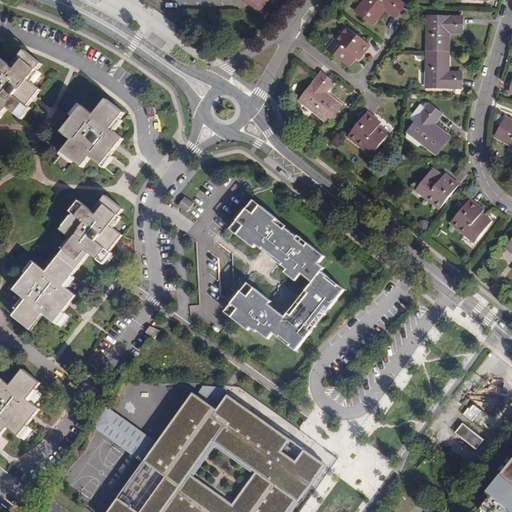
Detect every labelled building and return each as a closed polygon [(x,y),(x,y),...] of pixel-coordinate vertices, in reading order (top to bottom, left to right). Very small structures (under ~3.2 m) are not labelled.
[(247,0),(260,9),(266,0),(247,0)] [(406,6),(398,0),(364,0),(355,12),(372,26),(383,12),(381,10),(384,7),(397,17),(406,6)] [(427,52),(450,52),(450,35),(447,35),(447,31),(464,31),(464,16),(430,15),(429,35),(428,35),(427,52)] [(368,44),(345,25),(335,38),(337,40),(330,50),(348,65),(354,58),(353,57),(354,54),(358,57),(368,44)] [(44,62),(26,48),(14,64),(2,55),(0,57),(0,114),(3,118),(12,106),(23,115),(36,98),(22,87),(26,82),(33,87),(37,82),(33,78),(40,68),(44,62)] [(450,52),(427,52),(427,68),(429,68),(429,88),(462,89),(463,74),(447,74),(447,69),(449,69),(450,52)] [(46,72),(40,68),(33,78),(37,82),(38,82),(46,72)] [(335,82),(323,72),(302,99),(316,111),(315,113),(328,123),(341,106),(328,96),(327,98),(324,95),(335,82)] [(127,112),(109,98),(97,113),(84,102),(75,113),(61,131),(73,140),(65,151),(86,167),(95,156),(107,165),(120,148),(105,137),(109,132),(116,137),(121,131),(116,127),(127,112)] [(84,102),(79,99),(71,110),(75,113),(84,102)] [(442,114),(430,105),(410,131),(425,143),(424,145),(437,155),(450,138),(437,127),(436,129),(433,126),(442,114)] [(381,124),(368,112),(350,135),(363,147),(364,145),(374,153),(390,135),(382,128),(380,130),(378,128),(381,124)] [(511,121),(507,118),(496,137),(511,146),(511,144),(511,121)] [(441,175),(433,168),(418,187),(430,196),(428,198),(441,208),(460,185),(446,174),(442,179),(440,177),(441,175)] [(282,170),(280,173),(288,179),(290,176),(282,170)] [(195,197),(188,191),(179,199),(188,206),(195,197)] [(485,210),(471,199),(452,223),(466,234),(468,232),(478,240),(492,221),(485,215),(484,217),(481,215),(485,210)] [(248,285),(243,292),(241,290),(239,293),(241,294),(235,302),(233,300),(231,303),(233,304),(227,311),(232,315),(231,317),(248,330),(250,327),(255,332),(257,330),(268,338),(272,333),(278,338),(280,336),(290,344),(289,346),(295,351),(311,332),(308,330),(325,307),(329,310),(345,289),(338,284),(337,286),(327,278),(328,276),(322,271),(325,267),(320,263),(325,256),(309,243),(307,246),(298,238),(299,237),(286,228),(285,228),(276,221),(278,218),(261,204),(260,206),(255,202),(250,209),(248,207),(245,210),(247,212),(242,218),(240,217),(238,220),(239,221),(234,228),(239,232),(238,234),(255,248),(257,244),(288,269),(285,272),(296,280),(302,273),(313,282),(285,317),(269,304),(271,301),(255,288),(254,289),(248,285)] [(124,222),(107,208),(94,223),(83,214),(61,240),(73,250),(45,284),(33,274),(11,300),(19,306),(24,311),(14,321),(10,327),(32,345),(45,328),(57,337),(69,322),(54,310),(57,306),(64,311),(70,305),(64,300),(91,267),(102,275),(110,266),(115,259),(100,247),(104,243),(111,249),(117,242),(111,237),(124,222)] [(287,226),(278,218),(276,221),(285,228),(286,228),(287,226)] [(309,243),(300,236),(299,237),(298,238),(307,246),(309,243)] [(115,270),(110,266),(102,275),(107,280),(115,270)] [(338,284),(328,276),(327,278),(337,286),(338,284)] [(24,311),(19,306),(9,317),(14,321),(24,311)] [(329,310),(325,307),(308,330),(311,332),(329,310)] [(156,338),(160,331),(149,326),(146,333),(156,338)] [(278,338),(289,346),(290,344),(280,336),(278,338)] [(0,377),(0,438),(8,428),(19,438),(32,422),(18,410),(22,405),(30,411),(34,406),(28,402),(42,386),(24,371),(11,387),(0,377)] [(225,388),(206,386),(199,397),(212,406),(225,388)] [(196,395),(176,424),(173,422),(156,445),(144,462),(108,511),(188,511),(190,511),(191,511),(288,511),(309,484),(300,478),(311,463),(301,456),(287,446),(291,440),(228,395),(217,410),(212,406),(199,397),(196,395)] [(463,415),(472,422),(481,411),(473,404),(463,415)] [(93,425),(144,462),(156,445),(105,408),(93,425)] [(483,440),(463,424),(456,433),(476,449),(483,440)] [(288,511),(291,511),(326,464),(305,450),(301,456),(311,463),(300,478),(309,484),(288,511)] [(511,511),(511,460),(486,492),(490,495),(482,506),(489,511),(492,511),(494,510),(496,511),(511,511)] [(0,511),(16,511),(24,503),(0,482),(0,511)]
